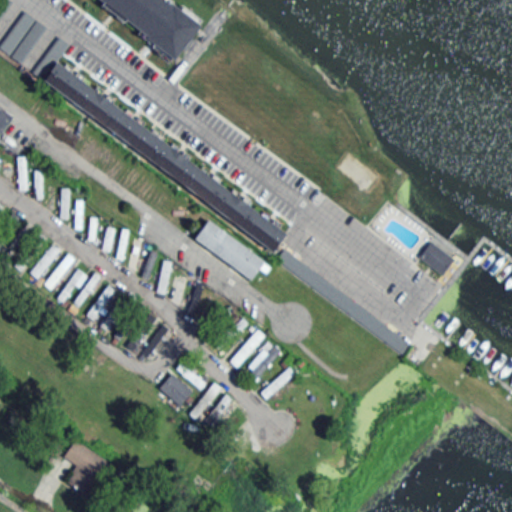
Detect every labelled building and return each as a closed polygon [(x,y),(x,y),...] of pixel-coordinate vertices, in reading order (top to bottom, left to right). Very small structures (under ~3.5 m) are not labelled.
[(92,0),(177,59),(203,22),(170,0),(92,0)] [(275,248),(290,227),(41,59),(27,80),(275,248)] [(0,134),(12,118),(0,109),(0,134)] [(24,158),(16,158),(16,191),(24,191),(24,158)] [(33,172),(33,199),(41,199),(41,172),(33,172)] [(58,219),(67,219),(67,190),(58,190),(58,219)] [(193,242),(251,280),(258,269),(262,271),(268,262),(206,222),(193,242)] [(99,250),(107,252),(113,230),(105,228),(99,250)] [(13,255),(29,235),(22,229),(6,249),(13,255)] [(114,259),(122,261),(127,231),(119,229),(114,259)] [(45,238),(35,232),(12,267),(22,273),(45,238)] [(417,258),(440,277),(453,261),(429,242),(417,258)] [(27,275),(36,281),(58,250),(50,244),(27,275)] [(137,276),(145,280),(157,254),(150,250),(137,276)] [(74,261),(67,255),(41,284),(47,291),(74,261)] [(155,293),(164,294),(171,262),(162,260),(155,293)] [(84,275),(76,269),(55,298),(63,304),(84,275)] [(175,302),(189,275),(180,270),(167,298),(175,302)] [(82,311),(102,279),(92,273),(72,305),(82,311)] [(402,351),(406,344),(368,318),(364,323),(350,313),(355,305),(316,279),(310,288),(402,351)] [(97,327),(104,332),(125,305),(118,300),(97,327)] [(112,338),(118,342),(139,313),(133,309),(112,338)] [(246,324),(240,317),(211,344),(217,350),(246,324)] [(262,338),(255,332),(228,361),(235,367),(262,338)] [(204,382),(178,364),(174,371),(200,389),(204,382)] [(259,394),(267,403),(295,375),(287,367),(259,394)] [(191,390),(168,374),(157,389),(180,406),(191,390)] [(220,390),(213,384),(186,414),(193,420),(220,390)] [(231,400),(224,394),(202,422),(208,428),(231,400)] [(63,458),(75,465),(65,483),(84,493),(94,475),(103,480),(112,463),(72,441),(63,458)]
